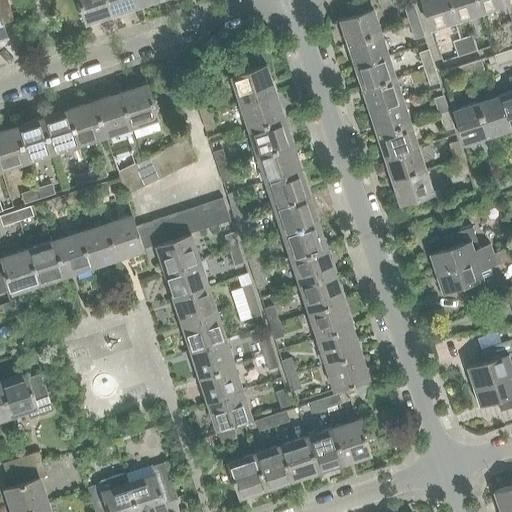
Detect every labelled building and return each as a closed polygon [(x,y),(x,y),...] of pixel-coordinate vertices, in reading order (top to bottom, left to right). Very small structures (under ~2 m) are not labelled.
[(0,0),(0,39),(6,38),(2,24),(13,20),(6,0),(0,0)] [(105,0),(77,0),(86,24),(111,16),(105,0)] [(133,0),(105,0),(111,16),(136,8),(133,0)] [(420,0),(430,30),(456,21),(449,0),(420,0)] [(476,0),(449,0),(456,21),(481,13),(476,0)] [(503,0),(476,0),(481,13),(505,5),(503,0)] [(408,22),(419,19),(414,3),(403,6),(408,22)] [(338,20),(345,44),(379,33),(371,9),(338,20)] [(413,38),(423,35),(424,35),(419,19),(408,22),(413,38)] [(506,40),(511,38),(511,22),(502,25),(506,40)] [(379,33),(345,44),(353,66),(386,55),(379,33)] [(476,49),(472,35),(462,38),(467,52),(476,49)] [(467,52),(462,38),(452,41),(457,55),(467,52)] [(424,68),(433,65),(428,49),(418,52),(424,68)] [(511,59),(511,57),(509,49),(493,55),(497,65),(511,59)] [(386,55),(353,66),(360,89),(394,78),(386,55)] [(471,62),(463,65),(466,75),(474,72),(471,62)] [(239,102),(273,91),(264,65),(230,76),(239,102)] [(439,81),(433,65),(424,68),(429,85),(439,81)] [(451,79),(466,75),(463,65),(448,69),(451,79)] [(511,89),(511,90),(498,95),(509,128),(511,127),(511,75),(508,77),(511,89)] [(394,78),(360,89),(367,112),(401,101),(394,78)] [(146,83),(119,92),(130,126),(157,117),(146,83)] [(281,117),(273,91),(239,102),(247,128),(281,117)] [(119,92),(93,100),(104,134),(130,126),(119,92)] [(443,94),(442,95),(433,98),(444,130),(454,127),(443,94)] [(509,128),(498,95),(475,102),(486,136),(509,128)] [(200,115),(211,112),(206,96),(195,99),(200,115)] [(93,100),(67,109),(78,143),(104,134),(93,100)] [(409,124),(401,101),(367,112),(375,135),(409,124)] [(463,144),(486,136),(475,102),(452,110),(463,144)] [(67,109),(41,117),(52,151),(78,143),(67,109)] [(211,112),(200,115),(205,130),(216,127),(211,112)] [(41,117),(15,126),(26,160),(52,151),(41,117)] [(290,143),(281,117),(247,128),(256,155),(290,143)] [(416,147),(409,124),(375,135),(382,158),(416,147)] [(15,126),(0,130),(0,168),(26,160),(15,126)] [(172,145),(182,166),(194,160),(185,134),(176,137),(177,142),(172,145)] [(458,140),(457,140),(448,143),(459,175),(468,172),(458,140)] [(298,169),(290,143),(256,155),(264,181),(298,169)] [(160,151),(170,172),(182,166),(172,145),(160,151)] [(382,158),(390,181),(423,169),(416,147),(382,158)] [(212,152),(217,167),(228,164),(223,148),(212,152)] [(147,157),(158,178),(170,172),(160,151),(147,157)] [(135,163),(145,185),(158,178),(147,157),(135,163)] [(135,163),(116,173),(123,194),(133,191),(145,185),(135,163)] [(233,179),(228,164),(217,167),(222,182),(233,179)] [(103,165),(87,171),(91,181),(107,176),(103,165)] [(307,195),(298,169),(264,181),(273,206),(307,195)] [(431,193),(423,169),(390,181),(398,204),(431,193)] [(91,181),(87,171),(85,171),(86,175),(74,178),(76,186),(91,181)] [(55,193),(54,193),(51,183),(36,188),(39,198),(55,193)] [(104,183),(97,186),(99,193),(107,191),(104,183)] [(39,198),(36,188),(20,193),(24,203),(39,198)] [(82,189),(67,194),(70,204),(85,199),(82,189)] [(55,209),(70,204),(67,194),(52,199),(55,209)] [(315,221),(307,195),(273,206),(281,232),(315,221)] [(217,224),(228,220),(221,197),(209,201),(217,224)] [(209,201),(198,205),(205,227),(217,224),(209,201)] [(234,219),(244,216),(240,201),(230,204),(234,219)] [(30,205),(15,211),(18,221),(33,215),(30,205)] [(205,227),(198,205),(186,209),(194,231),(205,227)] [(186,209),(175,212),(182,235),(194,231),(186,209)] [(18,221),(15,211),(0,215),(0,217),(3,226),(18,221)] [(182,235),(175,212),(163,216),(171,239),(182,235)] [(104,223),(115,257),(141,249),(134,226),(130,215),(104,223)] [(159,243),(171,239),(163,216),(152,220),(159,243)] [(234,219),(239,234),(249,231),(244,216),(234,219)] [(141,249),(159,243),(152,220),(134,226),(141,249)] [(324,248),(315,221),(281,232),(290,259),(324,248)] [(104,223),(78,232),(89,266),(115,257),(104,223)] [(427,254),(433,273),(490,254),(487,244),(471,250),(468,242),(474,240),(470,227),(441,236),(445,248),(427,254)] [(229,250),(239,247),(234,231),(224,235),(229,250)] [(63,275),(89,266),(78,232),(52,241),(63,275)] [(164,271),(198,260),(189,234),(155,245),(164,271)] [(52,241),(26,249),(37,283),(63,275),(52,241)] [(234,265),(243,262),(244,262),(239,247),(229,250),(234,265)] [(332,273),(324,248),(290,259),(298,285),(332,273)] [(0,259),(11,292),(37,283),(26,249),(0,257),(0,259)] [(246,256),(251,271),(262,268),(257,253),(246,256)] [(490,254),(433,273),(439,292),(458,286),(462,298),(490,288),(486,276),(480,278),(478,270),(494,265),(490,254)] [(206,286),(198,260),(164,271),(172,297),(206,286)] [(267,283),(262,268),(251,271),(256,286),(267,283)] [(237,276),(246,302),(256,299),(247,273),(237,276)] [(341,300),(332,273),(298,285),(307,311),(341,300)] [(215,312),(206,286),(172,297),(181,324),(215,312)] [(251,317),(260,314),(261,314),(256,299),(246,302),(251,317)] [(349,325),(341,300),(307,311),(315,337),(349,325)] [(10,301),(8,302),(0,304),(0,306),(4,321),(15,317),(10,301)] [(268,324),(279,320),(274,305),(264,309),(268,324)] [(223,338),(215,312),(181,324),(190,350),(223,338)] [(268,324),(273,338),(284,335),(279,320),(268,324)] [(358,352),(349,325),(315,337),(324,363),(358,352)] [(258,340),(263,355),(272,352),(267,337),(258,340)] [(232,364),(223,338),(190,350),(198,376),(232,364)] [(464,368),(470,387),(511,372),(511,361),(508,363),(506,355),(511,354),(506,341),(478,350),(482,362),(464,368)] [(268,370),(277,367),(272,352),(263,355),(268,370)] [(367,379),(358,352),(324,363),(333,390),(367,379)] [(281,361),(286,376),(296,372),(291,357),(281,361)] [(198,376),(207,402),(241,391),(232,364),(198,376)] [(301,388),(296,372),(286,376),(291,391),(301,388)] [(511,372),(470,387),(476,406),(495,400),(498,411),(511,406),(511,372)] [(26,373),(0,381),(0,385),(10,416),(35,408),(38,415),(51,411),(39,374),(27,378),(26,373)] [(0,419),(10,416),(0,385),(0,419)] [(290,404),(285,388),(275,391),(280,408),(290,404)] [(249,417),(241,391),(207,402),(216,428),(249,417)] [(342,404),(338,393),(323,398),(326,409),(342,404)] [(311,414),(326,409),(323,398),(308,403),(311,414)] [(289,420),(286,410),(270,415),(274,425),(289,420)] [(258,430),(274,425),(270,415),(255,420),(258,430)] [(331,429),(343,463),(369,454),(358,420),(331,429)] [(237,438),(233,427),(217,433),(221,443),(237,438)] [(305,437),(317,471),(343,463),(331,429),(305,437)] [(279,446),(290,480),(317,471),(305,437),(279,446)] [(279,446),(253,454),(264,489),(290,480),(279,446)] [(11,511),(22,511),(47,504),(38,478),(46,476),(37,451),(1,463),(9,487),(4,488),(11,511)] [(253,454),(227,463),(238,497),(264,489),(253,454)] [(153,475),(128,483),(137,511),(153,511),(165,508),(163,504),(176,499),(164,463),(150,467),(153,475)] [(137,511),(128,483),(127,483),(124,474),(99,483),(99,484),(86,488),(93,511),(137,511)] [(511,484),(492,491),(498,511),(509,511),(511,511),(511,484)]
